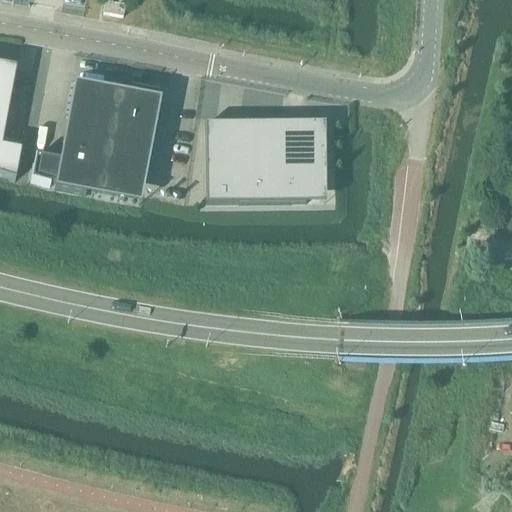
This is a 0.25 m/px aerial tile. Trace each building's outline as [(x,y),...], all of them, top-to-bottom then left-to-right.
[(114,5),(104,4),(103,10),(102,15),(104,16),(106,16),(122,19),(124,7),(114,5)] [(0,177),(8,180),(8,182),(14,184),(15,177),(25,179),(39,103),(8,97),(12,77),(14,78),(15,71),(8,70),(8,72),(0,70),(0,177)] [(39,161),(35,180),(50,184),(52,185),(54,186),(53,192),(84,198),(140,208),(144,187),(154,134),(160,102),(156,102),(157,96),(130,91),(129,97),(73,86),(66,125),(61,148),(58,165),(49,163),(49,162),(39,160),(39,161)] [(205,207),(305,206),(324,206),(324,186),(323,127),(310,127),(294,127),(277,127),(215,127),(204,128),(205,207)] [(503,370),(492,370),(492,392),(503,392),(503,370)]
